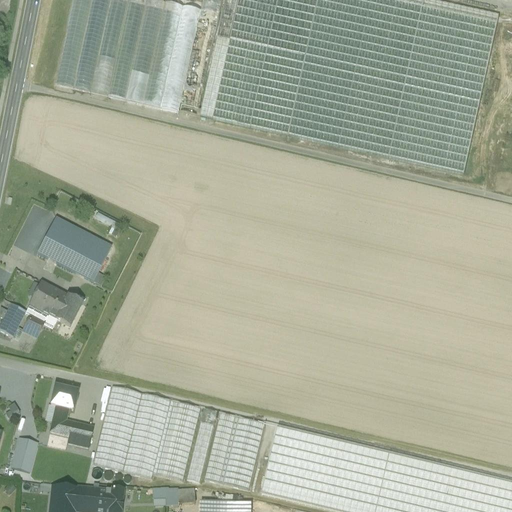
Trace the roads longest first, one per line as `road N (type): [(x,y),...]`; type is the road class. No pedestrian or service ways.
road 1 (track): [(511,478),(0,360)]
road 2 (track): [(16,85),(511,202)]
road 3 (secondary): [(0,168),(33,0)]
